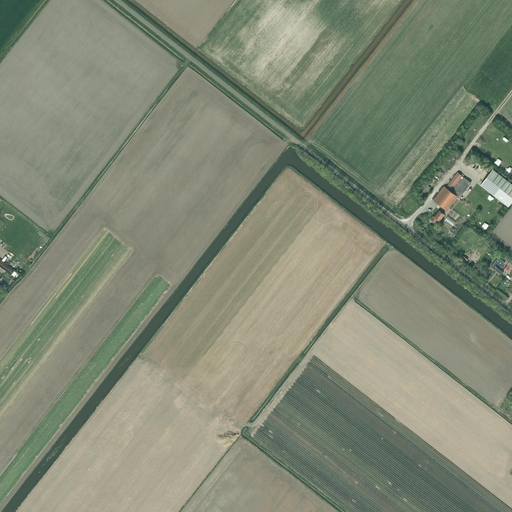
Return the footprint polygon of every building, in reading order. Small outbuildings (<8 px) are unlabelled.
[(511,201),(511,184),(493,169),(480,185),(508,207),(511,201)] [(458,173),(446,189),(450,192),(463,176),(458,173)] [(443,208),(447,211),(447,212),(449,208),(451,210),(453,207),(452,206),(458,198),(446,189),(444,187),(434,201),(443,208)] [(447,211),(443,208),(440,212),(439,211),(434,218),(433,217),(431,220),(436,224),(438,221),(439,222),(444,215),(447,211)] [(450,216),(447,220),(454,227),(458,223),(450,216)] [(491,267),(494,269),(501,275),(504,271),(502,269),(504,266),(503,265),(505,262),(499,257),(491,267)] [(0,266),(11,275),(14,271),(0,260),(0,266)]
